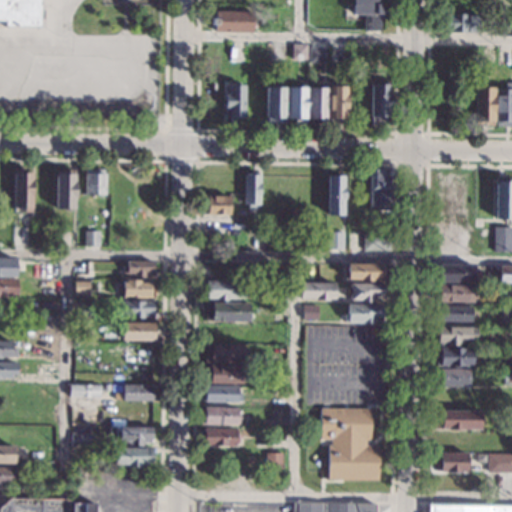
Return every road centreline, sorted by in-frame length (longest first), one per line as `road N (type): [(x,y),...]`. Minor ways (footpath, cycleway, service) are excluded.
road 1 (residential): [(181,0),(174,511)]
road 2 (residential): [(511,149),(0,143)]
road 3 (residential): [(408,511),(413,0)]
